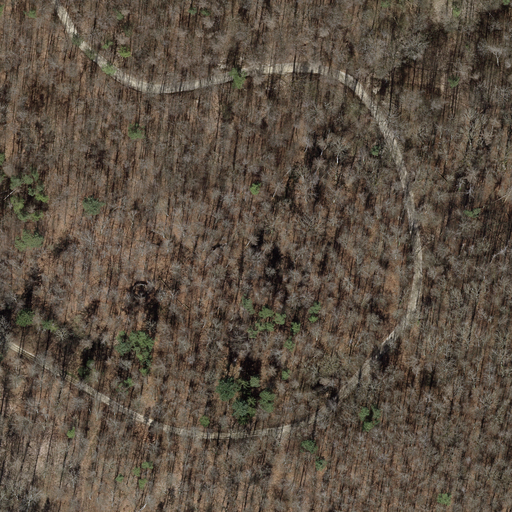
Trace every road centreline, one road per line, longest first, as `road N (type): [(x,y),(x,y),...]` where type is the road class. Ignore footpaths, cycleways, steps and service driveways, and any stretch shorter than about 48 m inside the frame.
road 1 (track): [(0,340),(156,425),(230,436),(319,419),(351,390),(415,300),(416,247),(398,160),(368,98),(338,75),(310,68),(169,88),(138,84),(74,36),(55,0)]
road 2 (track): [(338,75),(431,86),(481,110),(511,141)]
